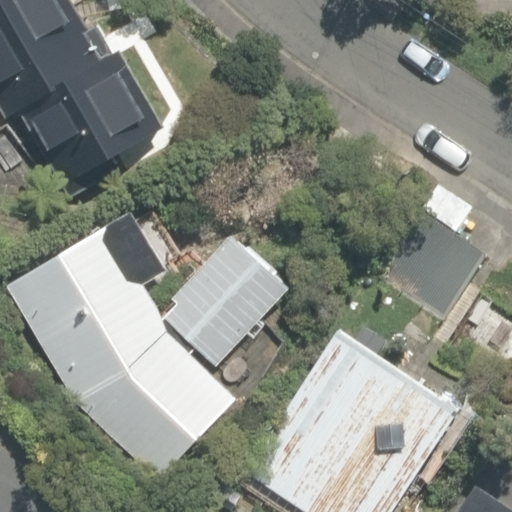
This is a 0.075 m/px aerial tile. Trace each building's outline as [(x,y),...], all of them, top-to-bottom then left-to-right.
[(21,107),(70,195),(119,168),(111,153),(167,123),(124,46),(116,51),(100,22),(93,26),(78,0),(0,0),(0,106),(5,116),(21,107)] [(76,402),(162,476),(239,395),(192,351),(196,345),(218,365),(293,284),(236,231),(175,296),(180,301),(166,316),(161,303),(148,281),(172,267),(137,207),(9,282),(76,402)] [(394,285),(444,319),(490,251),(439,218),(394,285)] [(494,396),(511,367),(511,309),(486,293),(442,363),(494,396)] [(392,511),(463,404),(342,325),(241,479),(291,511),(392,511)] [(511,511),(511,500),(481,480),(460,511),(511,511)]
